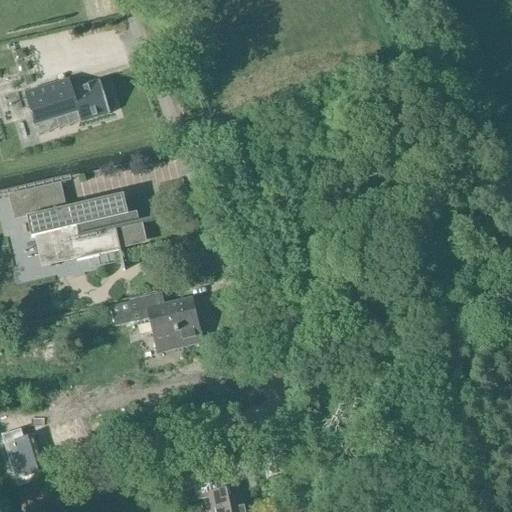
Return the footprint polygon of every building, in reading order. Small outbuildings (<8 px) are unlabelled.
[(103,81),(74,90),(71,81),(29,93),(39,126),(81,113),(84,123),(99,118),(112,114),(103,81)] [(66,185),(5,199),(5,201),(15,198),(19,218),(27,216),(32,240),(40,238),(44,259),(82,251),(84,261),(77,262),(78,264),(121,254),(120,249),(145,244),(141,227),(154,224),(154,222),(140,225),(137,214),(128,216),(124,198),(71,210),(66,185)] [(135,323),(135,324),(151,320),(160,356),(203,345),(192,303),(165,310),(161,296),(130,304),(130,305),(111,310),(116,328),(135,323)] [(24,478),(50,470),(46,458),(39,460),(31,437),(12,443),(24,478)] [(196,501),(210,498),(213,511),(247,511),(244,492),(256,490),(251,464),(191,476),(196,501)] [(51,484),(17,492),(22,511),(21,511),(40,511),(39,507),(56,503),(51,484)]
